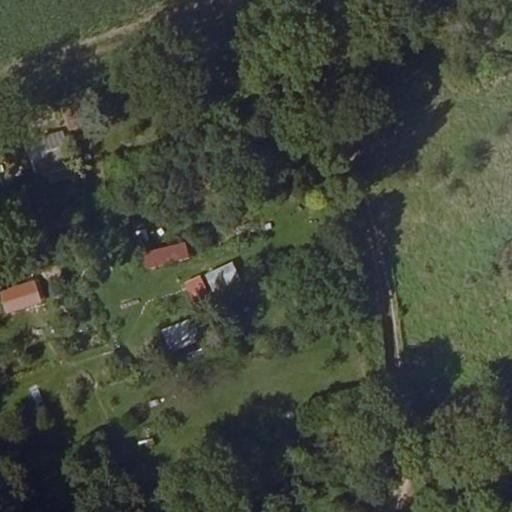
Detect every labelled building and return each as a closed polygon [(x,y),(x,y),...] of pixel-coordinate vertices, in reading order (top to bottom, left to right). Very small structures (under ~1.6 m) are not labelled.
[(58,166),(78,160),(77,156),(57,162),(58,166)] [(84,182),(78,160),(58,166),(59,170),(46,173),(50,191),(84,182)] [(43,165),(45,170),(58,166),(57,162),(43,165)] [(187,242),(143,250),(146,267),(190,260),(187,242)] [(198,290),(233,281),(229,268),(194,278),(198,290)] [(248,295),(243,278),(213,286),(217,303),(248,295)] [(192,352),(187,333),(165,339),(171,358),(192,352)]
